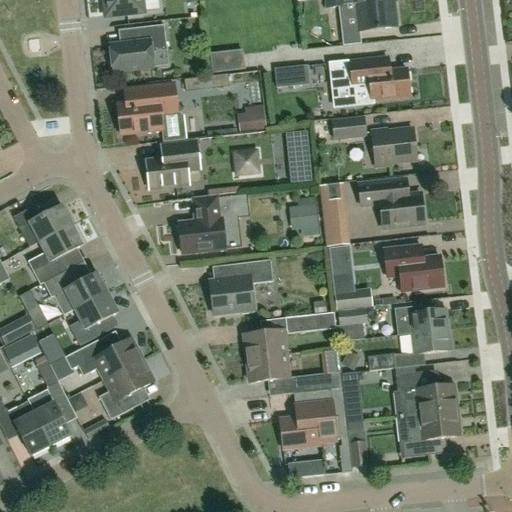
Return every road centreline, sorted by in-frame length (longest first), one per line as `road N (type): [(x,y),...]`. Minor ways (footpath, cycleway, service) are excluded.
road 1 (residential): [(511,483),(285,508),(252,488),(203,399)]
road 2 (tertiary): [(511,347),(489,250),(488,150),(469,0)]
road 3 (residential): [(203,399),(88,175)]
road 4 (residential): [(0,511),(203,399)]
road 5 (residential): [(88,175),(65,0)]
